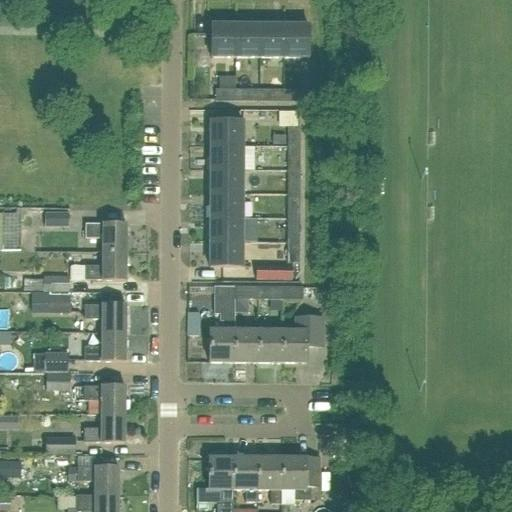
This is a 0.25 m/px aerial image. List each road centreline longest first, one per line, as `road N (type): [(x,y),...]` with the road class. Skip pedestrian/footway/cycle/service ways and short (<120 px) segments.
road 1 (residential): [(167,391),(169,0)]
road 2 (residential): [(167,436),(293,436),(293,393),(167,391)]
